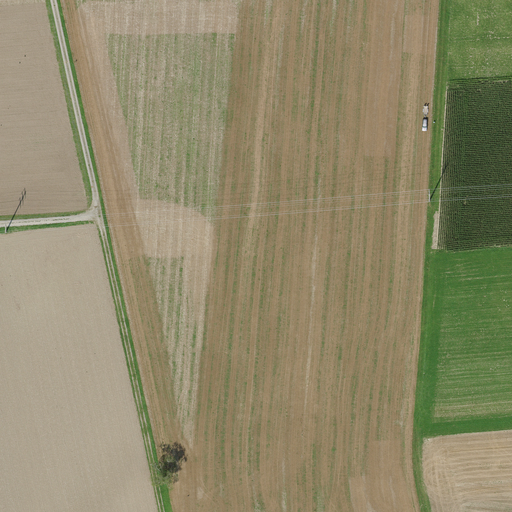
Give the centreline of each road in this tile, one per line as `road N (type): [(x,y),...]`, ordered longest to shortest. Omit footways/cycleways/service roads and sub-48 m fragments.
road 1 (track): [(0,229),(103,217),(54,0)]
road 2 (track): [(103,217),(163,511)]
